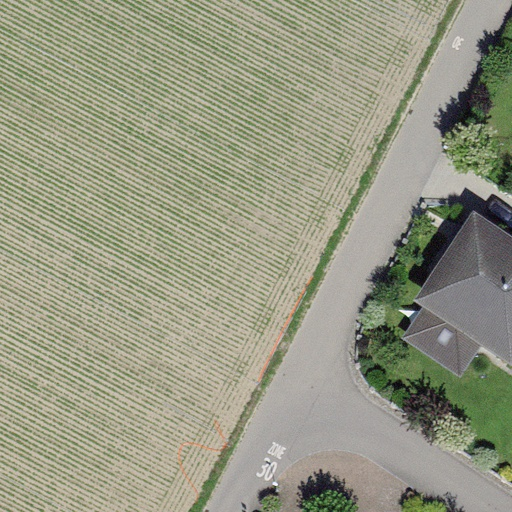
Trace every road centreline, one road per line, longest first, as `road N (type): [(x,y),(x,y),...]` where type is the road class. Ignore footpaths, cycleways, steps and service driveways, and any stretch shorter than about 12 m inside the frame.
road 1 (residential): [(303,382),(502,0)]
road 2 (residential): [(494,511),(303,382)]
road 3 (residential): [(234,511),(303,382)]
